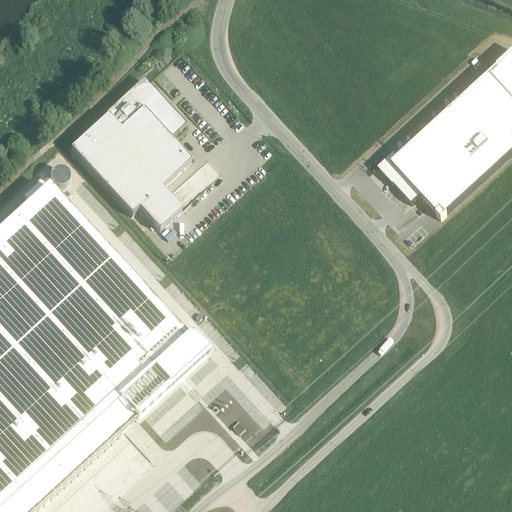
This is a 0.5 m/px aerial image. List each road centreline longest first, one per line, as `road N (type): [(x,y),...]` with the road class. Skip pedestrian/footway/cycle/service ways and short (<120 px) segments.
road 1 (tertiary): [(264,511),(438,347),(442,307),(400,263)]
road 2 (tertiary): [(225,0),(219,57),(237,87),(400,263)]
road 3 (tertiary): [(400,263),(404,322),(390,344),(225,486)]
